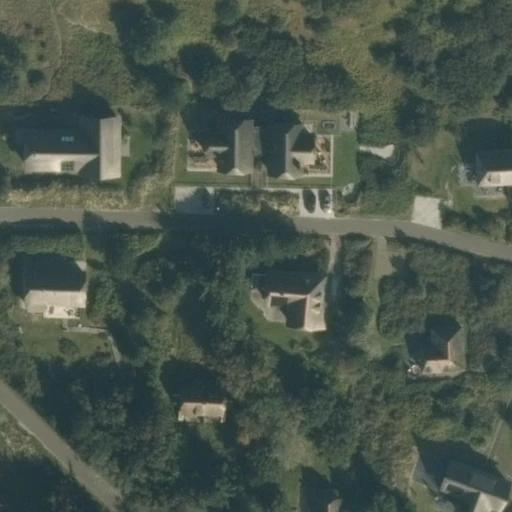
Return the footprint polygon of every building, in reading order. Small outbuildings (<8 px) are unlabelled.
[(81,167),(81,173),(109,174),(116,174),(117,160),(117,118),(81,117),(81,132),(81,167)] [(259,151),(260,130),(249,130),(249,121),(219,120),(219,132),(207,132),(207,155),(219,155),(219,169),(249,169),(249,151),(259,151)] [(270,130),(260,130),(259,151),(270,151),(269,173),(299,173),(299,160),(312,160),(312,137),(300,137),(300,125),(270,125),(270,130)] [(26,146),(26,167),(61,167),(61,165),(72,165),(72,167),(81,167),(81,132),(39,132),(26,131),(26,146)] [(507,181),(505,153),(477,154),(479,182),(507,181)] [(83,273),(57,273),(57,265),(30,264),(30,272),(26,272),(25,301),(29,301),(28,309),(44,310),(44,302),(82,303),(83,273)] [(267,275),(265,301),(291,304),(290,325),(322,328),(324,303),(323,303),(325,275),(268,270),(267,275)] [(433,347),(420,348),(421,371),(452,369),(462,369),(461,356),(460,329),(433,330),(433,347)] [(201,412),(202,381),(193,381),(192,388),(182,388),(181,412),(201,412)] [(215,382),(202,381),(201,412),(221,413),(222,389),(215,389),(215,382)] [(508,484),(461,467),(452,491),(463,495),(457,511),(485,511),(488,504),(499,508),(508,484)] [(337,497),(337,490),(308,490),(307,511),(341,511),(342,497),(337,497)]
